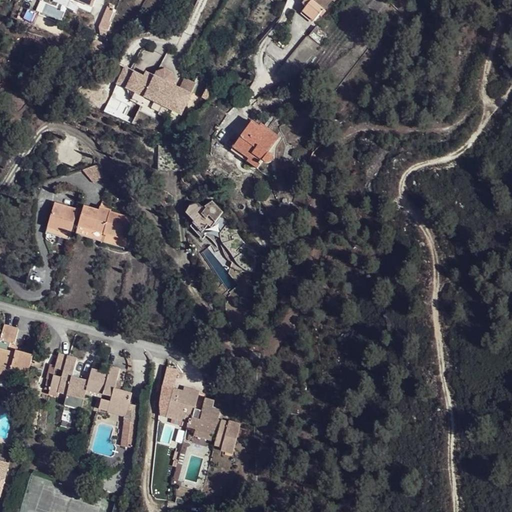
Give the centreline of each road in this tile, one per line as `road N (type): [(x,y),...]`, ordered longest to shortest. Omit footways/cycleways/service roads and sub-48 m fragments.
road 1 (track): [(450,511),(430,311),(434,264),(396,188),(404,168),(452,152),(483,125),(483,65),(506,0)]
road 2 (residential): [(0,306),(155,349)]
